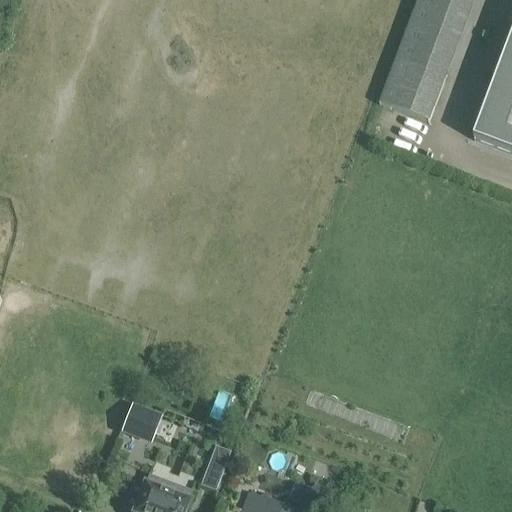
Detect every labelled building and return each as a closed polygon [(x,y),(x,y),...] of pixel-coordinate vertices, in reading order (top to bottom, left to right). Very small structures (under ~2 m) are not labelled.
[(419,0),(380,106),(430,125),(476,0),(419,0)] [(511,51),(478,143),(511,155),(511,51)] [(132,407),(121,436),(152,447),(162,418),(132,407)] [(216,449),(209,468),(224,474),(231,454),(216,449)] [(301,473),(296,492),(312,496),(317,477),(301,473)] [(146,488),(143,487),(133,511),(186,511),(189,505),(186,504),(190,495),(149,479),(146,488)] [(296,511),(273,503),(253,495),(246,511),(296,511)]
